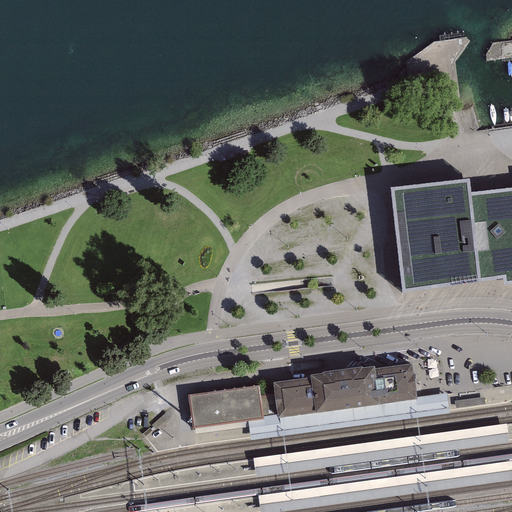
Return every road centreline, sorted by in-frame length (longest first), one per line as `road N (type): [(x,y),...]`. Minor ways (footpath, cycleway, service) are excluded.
road 1 (primary): [(511,316),(464,313),(191,351),(0,430)]
road 2 (primary): [(0,445),(202,364),(465,327),(511,330)]
